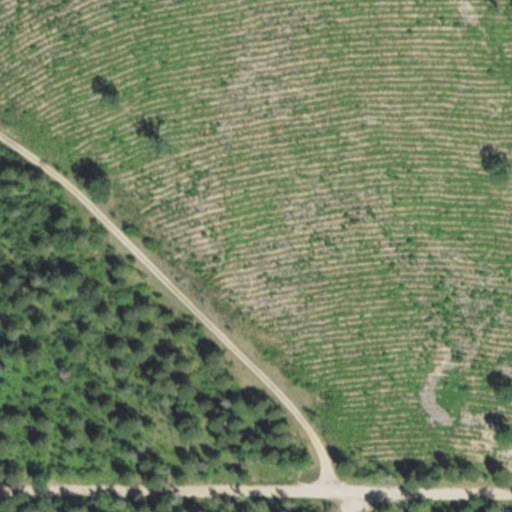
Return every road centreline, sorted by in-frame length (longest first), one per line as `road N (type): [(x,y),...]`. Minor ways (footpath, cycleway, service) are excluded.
road 1 (track): [(347,495),(312,428),(78,193),(0,138)]
road 2 (track): [(347,495),(0,490)]
road 3 (residential): [(511,495),(347,495)]
